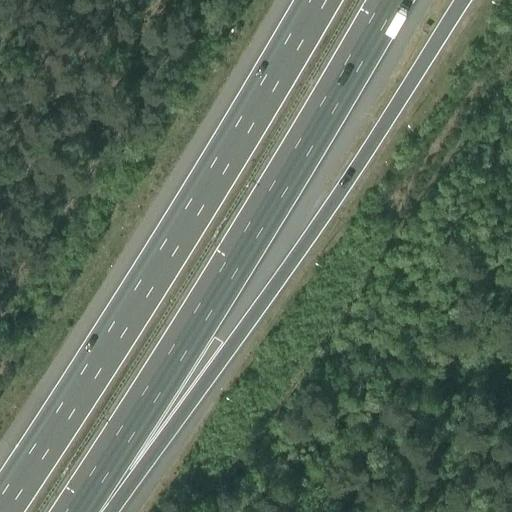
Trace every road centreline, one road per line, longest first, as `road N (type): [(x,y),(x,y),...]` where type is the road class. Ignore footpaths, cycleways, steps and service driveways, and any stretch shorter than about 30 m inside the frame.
road 1 (motorway): [(79,511),(262,306),(462,0)]
road 2 (motorway): [(319,0),(1,511)]
road 3 (motorway): [(78,511),(388,0)]
